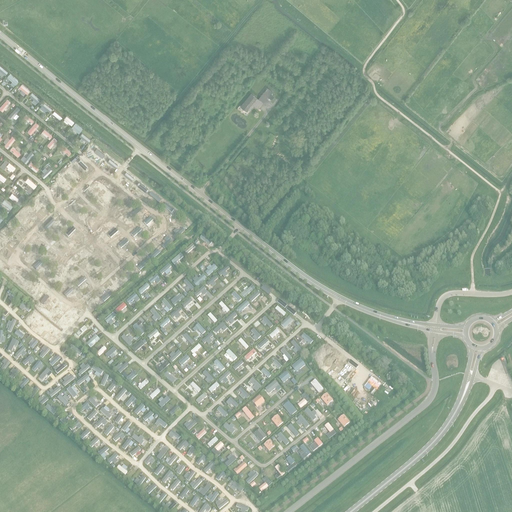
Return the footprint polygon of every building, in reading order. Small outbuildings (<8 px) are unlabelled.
[(19,82),(10,75),(7,78),(12,83),(10,85),(13,88),(15,85),(15,86),(19,82)] [(25,93),(27,95),(30,92),(22,85),(19,88),(21,91),(19,93),(23,96),(25,93)] [(252,104),(258,109),(272,92),(267,88),(258,100),(251,95),(240,108),(246,112),(252,104)] [(40,101),(32,94),(29,97),(33,100),(31,102),(35,106),(37,103),(37,104),(40,101)] [(7,99),(0,107),(0,109),(2,111),(10,102),(7,99)] [(47,111),(49,113),(52,110),(43,102),(40,106),(41,107),(40,109),(45,113),(47,111)] [(19,117),(16,114),(20,110),(16,107),(8,116),(11,119),(12,117),(15,120),(19,117)] [(62,118),(54,111),(52,113),(60,120),(62,118)] [(31,124),(33,121),(25,114),(23,118),(24,118),(21,122),(24,124),(27,121),(31,124)] [(74,122),(66,116),(63,119),(71,125),(74,122)] [(71,127),(78,133),(82,128),(75,122),(71,127)] [(38,125),(35,123),(27,132),(30,134),(38,125)] [(41,132),(49,139),(52,136),(44,129),(41,132)] [(87,144),(90,141),(81,134),(79,138),(81,139),(79,141),(82,143),(83,141),(87,144)] [(12,136),(4,146),(7,148),(15,139),(12,136)] [(50,148),(57,140),(54,138),(47,145),(50,148)] [(59,147),(68,156),(71,153),(62,144),(59,147)] [(12,147),(9,150),(17,157),(20,154),(12,147)] [(104,153),(96,147),(93,150),(95,151),(93,154),(98,159),(100,156),(101,157),(104,153)] [(31,150),(25,158),(28,160),(35,152),(31,150)] [(117,164),(109,158),(106,161),(111,164),(109,167),(113,170),(117,164)] [(15,169),(6,161),(0,167),(3,170),(6,167),(12,172),(15,169)] [(80,161),(77,164),(81,167),(78,169),(81,172),(84,170),(84,171),(87,168),(80,161)] [(30,162),(28,165),(36,172),(38,169),(30,162)] [(49,167),(41,175),(43,178),(52,170),(49,167)] [(71,170),(68,173),(72,176),(69,179),(72,182),(75,179),(75,180),(78,177),(71,170)] [(133,177),(125,171),(123,174),(121,177),(125,180),(127,177),(131,180),(133,177)] [(104,179),(101,176),(94,183),(97,186),(98,185),(100,188),(104,184),(101,182),(104,179)] [(28,178),(24,182),(28,185),(25,188),(27,190),(26,191),(30,194),(34,190),(37,186),(28,178)] [(61,180),(58,182),(62,186),(59,188),(62,191),(65,189),(66,189),(68,187),(61,180)] [(148,188),(138,181),(136,184),(139,187),(137,189),(143,194),(145,191),(148,188)] [(116,187),(113,185),(106,192),(108,195),(111,192),(114,194),(117,191),(115,189),(116,187)] [(91,186),(84,194),(86,197),(89,194),(91,196),(95,193),(92,191),(94,189),(91,186)] [(161,199),(152,192),(149,195),(155,199),(153,202),(156,205),(159,202),(161,199)] [(11,193),(9,197),(19,205),(24,198),(21,195),(18,198),(11,193)] [(105,198),(102,196),(95,204),(97,206),(101,202),(104,205),(107,201),(104,199),(105,198)] [(46,201),(43,198),(36,206),(41,211),(44,207),(42,205),(46,201)] [(2,202),(9,209),(12,206),(4,199),(2,202)] [(83,203),(80,201),(72,209),(75,212),(76,210),(79,213),(82,209),(79,207),(83,203)] [(174,209),(166,203),(163,206),(168,209),(166,212),(170,215),(174,209)] [(142,209),(139,206),(131,213),(134,216),(136,215),(138,218),(141,215),(139,212),(142,209)] [(32,209),(25,217),(28,219),(31,216),(33,218),(37,215),(34,213),(35,212),(32,209)] [(93,213),(90,211),(83,218),(86,221),(89,217),(92,220),(95,216),(92,214),(93,213)] [(189,220),(180,214),(177,217),(182,220),(180,223),(183,226),(186,223),(186,224),(189,220)] [(131,220),(128,216),(119,224),(122,227),(123,226),(125,229),(129,226),(127,223),(131,220)] [(155,222),(150,216),(144,222),(147,225),(149,222),(152,225),(155,222)] [(65,221),(62,218),(54,226),(57,229),(60,226),(62,228),(65,225),(63,223),(65,221)] [(24,223),(21,220),(15,226),(21,231),(24,228),(22,226),(24,223)] [(141,229),(139,226),(131,233),(136,239),(139,236),(137,233),(141,229)] [(178,230),(176,228),(173,231),(175,233),(174,235),(176,238),(185,230),(182,227),(178,230)] [(75,231),(72,228),(65,236),(68,239),(71,235),(74,237),(77,234),(74,232),(75,231)] [(118,231),(115,228),(107,234),(110,238),(114,234),(116,237),(119,234),(117,231),(118,231)] [(54,232),(51,229),(44,237),(46,239),(47,239),(49,241),(53,238),(50,236),(54,232)] [(10,231),(3,239),(6,241),(10,238),(12,240),(15,237),(13,235),(13,234),(10,231)] [(212,243),(202,234),(200,237),(210,245),(212,243)] [(172,241),(168,236),(164,239),(166,241),(162,245),(164,248),(172,241)] [(129,241),(126,238),(118,245),(121,248),(129,241)] [(64,242),(61,239),(54,247),(57,249),(60,246),(63,248),(66,245),(63,243),(64,242)] [(45,246),(40,241),(34,246),(37,249),(39,247),(42,249),(45,246)] [(187,254),(195,247),(192,244),(184,251),(187,254)] [(95,246),(88,252),(91,255),(94,252),(96,255),(99,252),(97,249),(98,249),(95,246)] [(160,252),(155,247),(152,250),(154,252),(149,256),(152,259),(160,252)] [(33,253),(30,251),(23,258),(25,261),(29,257),(31,259),(34,256),(32,254),(33,253)] [(52,255),(49,252),(43,259),(45,262),(48,259),(51,261),(54,257),(52,255)] [(174,264),(183,257),(181,254),(172,262),(174,264)] [(84,255),(77,262),(79,265),(83,262),(85,264),(88,261),(86,259),(87,258),(84,255)] [(106,256),(99,262),(102,264),(105,262),(107,264),(110,261),(108,259),(109,259),(106,256)] [(139,261),(135,264),(140,270),(148,262),(146,259),(141,263),(139,261)] [(43,266),(39,262),(33,269),(36,271),(39,268),(40,269),(43,266)] [(163,274),(171,267),(169,264),(161,271),(163,274)] [(95,265),(88,272),(90,275),(94,271),(96,274),(99,271),(97,268),(98,268),(95,265)] [(215,265),(207,272),(209,274),(217,268),(215,265)] [(75,269),(72,266),(64,273),(67,276),(75,269)] [(19,269),(15,268),(11,278),(14,279),(17,274),(19,275),(21,271),(18,270),(19,269)] [(136,273),(133,270),(131,272),(129,270),(125,273),(127,275),(125,277),(128,280),(136,273)] [(153,283),(160,277),(158,274),(151,281),(153,283)] [(61,276),(53,283),(56,286),(59,283),(61,286),(65,282),(63,280),(63,279),(61,276)] [(83,276),(75,283),(78,286),(82,282),(85,285),(88,282),(83,276)] [(215,276),(207,284),(209,286),(217,279),(215,276)] [(29,279),(26,277),(20,285),(23,287),(24,286),(26,288),(29,285),(26,283),(29,279)] [(202,277),(194,284),(196,286),(204,279),(202,277)] [(115,282),(112,285),(116,291),(124,284),(121,281),(117,285),(115,282)] [(38,283),(30,293),(33,296),(38,290),(40,292),(43,289),(41,287),(41,286),(38,283)] [(74,290),(72,287),(64,293),(66,296),(67,296),(69,298),(73,295),(71,293),(74,290)] [(191,287),(183,293),(185,296),(193,289),(191,287)] [(203,287),(195,294),(197,297),(206,289),(203,287)] [(244,297),(252,291),(249,288),(242,295),(244,297)] [(112,294),(110,291),(105,295),(103,293),(99,296),(104,301),(112,294)] [(231,294),(239,302),(241,299),(234,291),(231,294)] [(252,302),(260,294),(258,291),(250,299),(252,302)] [(129,304),(138,297),(135,294),(127,302),(129,304)] [(49,297),(46,295),(40,301),(43,304),(49,297)] [(178,297),(172,303),(174,306),(181,300),(178,297)] [(191,297),(183,304),(185,307),(194,300),(191,297)] [(162,302),(169,310),(172,308),(165,300),(162,302)] [(57,302),(50,310),(53,313),(57,309),(59,311),(62,307),(59,305),(60,305),(59,304),(60,302),(59,301),(57,303),(57,302)] [(101,304),(98,301),(95,304),(93,302),(89,305),(91,307),(90,308),(93,311),(101,304)] [(229,310),(222,302),(219,304),(226,313),(229,310)] [(241,311),(249,305),(246,302),(239,309),(241,311)] [(118,313),(126,306),(124,304),(116,311),(118,313)] [(275,309),(283,316),(286,313),(278,306),(275,309)] [(179,308),(172,314),(174,317),(182,310),(179,308)] [(70,313),(66,311),(60,319),(63,321),(70,313)] [(208,316),(214,323),(217,321),(210,313),(208,316)] [(228,323),(236,316),(233,314),(226,320),(228,323)] [(112,315),(106,321),(108,323),(114,317),(112,315)] [(167,318),(159,326),(161,329),(170,321),(167,318)] [(289,318),(281,325),(284,328),(291,321),(289,318)] [(264,321),(270,328),(273,326),(267,319),(264,321)] [(195,326),(203,334),(205,331),(198,323),(195,326)] [(222,323),(215,330),(217,332),(225,326),(222,323)] [(250,331),(258,339),(261,336),(253,328),(250,331)] [(156,329),(147,337),(150,339),(158,332),(156,329)] [(277,329),(269,336),(272,339),(279,332),(277,329)] [(129,333),(136,340),(138,338),(132,331),(129,333)] [(211,334),(202,341),(205,344),(213,336),(211,334)] [(302,337),(310,344),(313,341),(304,334),(302,337)] [(184,337),(191,345),(193,342),(187,335),(184,337)] [(91,347),(99,340),(97,338),(92,342),(91,341),(89,343),(90,344),(89,345),(91,347)] [(238,341),(246,349),(248,347),(241,339),(238,341)] [(141,341),(132,349),(135,353),(145,345),(141,341)] [(264,341),(256,348),(259,350),(266,343),(264,341)] [(292,344),(299,352),(301,350),(295,342),(292,344)] [(199,344),(191,352),(193,354),(201,347),(199,344)] [(226,353),(234,361),(237,358),(229,350),(226,353)] [(282,353),(289,361),(291,358),(285,351),(282,353)] [(177,352),(169,359),(172,362),(180,355),(177,352)] [(252,352),(245,358),(247,360),(254,354),(252,352)] [(115,354),(107,360),(109,363),(117,357),(115,354)] [(185,357),(178,363),(180,365),(184,362),(186,363),(188,361),(187,360),(187,359),(185,357)] [(219,367),(218,368),(220,370),(220,369),(222,371),(224,368),(217,360),(214,362),(219,367)] [(160,373),(170,364),(167,361),(157,370),(160,373)] [(273,363),(279,369),(282,367),(276,361),(273,363)] [(289,370),(292,374),(302,365),(298,361),(289,370)] [(240,362),(232,369),(234,372),(242,364),(240,362)] [(125,364),(119,370),(120,372),(127,367),(125,364)] [(261,371),(269,378),(270,375),(263,369),(261,371)] [(136,371),(128,378),(130,380),(139,373),(136,371)] [(210,382),(213,379),(205,371),(203,373),(210,382)] [(229,371),(221,379),(223,381),(228,377),(229,378),(231,376),(230,375),(232,374),(229,371)] [(277,381),(280,384),(290,376),(286,372),(277,381)] [(164,376),(171,382),(173,379),(166,373),(164,376)] [(250,381),(257,388),(260,386),(252,378),(250,381)] [(138,387),(140,390),(149,382),(146,380),(141,384),(140,383),(138,385),(139,386),(138,387)] [(310,386),(316,394),(322,388),(316,381),(310,386)] [(198,383),(190,390),(192,393),(196,389),(197,390),(200,388),(199,387),(200,386),(198,383)] [(216,383),(208,390),(211,393),(219,386),(216,383)] [(264,392),(268,396),(277,387),(274,383),(264,392)] [(158,389),(150,396),(152,399),(160,392),(158,389)] [(239,391),(245,398),(248,395),(242,389),(239,391)] [(204,393),(196,401),(198,404),(207,396),(204,393)] [(304,400),(297,405),(300,409),(310,400),(305,393),(301,396),(304,400)] [(327,393),(321,398),(327,406),(333,400),(327,393)] [(252,401),(257,408),(264,402),(259,395),(252,401)] [(160,405),(162,407),(170,400),(167,398),(162,403),(161,402),(160,403),(161,404),(160,405)] [(228,400),(235,408),(238,405),(230,398),(228,400)] [(290,405),(283,410),(289,417),(296,412),(290,405)] [(312,417),(318,412),(313,405),(307,411),(312,417)] [(255,418),(246,406),(241,410),(250,421),(255,418)] [(177,407),(170,413),(172,416),(179,409),(177,407)] [(217,410),(225,417),(227,415),(219,407),(217,410)] [(278,415),(271,420),(277,428),(284,422),(278,415)] [(337,420),(344,427),(350,422),(344,415),(337,420)] [(243,427),(234,416),(230,420),(238,431),(243,427)] [(298,428),(304,423),(299,417),(293,422),(298,428)] [(184,425),(186,427),(189,430),(197,423),(194,420),(190,424),(187,422),(184,425)] [(328,423),(324,426),(330,433),(326,435),(329,439),(336,434),(328,423)] [(284,440),(290,435),(285,428),(279,434),(284,440)] [(260,429),(254,434),(261,442),(266,437),(260,429)] [(178,439),(180,437),(172,430),(169,433),(170,433),(168,436),(172,439),(174,436),(178,439)] [(203,430),(196,437),(198,440),(206,433),(203,430)] [(319,447),(323,444),(315,433),(311,436),(319,447)] [(215,437),(207,445),(210,448),(218,440),(215,437)] [(186,443),(187,442),(184,440),(177,447),(180,450),(184,446),(186,448),(189,445),(186,443)] [(270,440),(263,445),(269,451),(275,446),(270,440)] [(220,442),(211,451),(217,457),(220,454),(217,451),(224,445),(220,442)] [(306,457),(310,454),(302,443),(298,446),(306,457)] [(160,460),(169,449),(166,446),(157,457),(160,460)] [(195,449),(195,448),(192,446),(187,454),(190,456),(192,453),(195,455),(197,451),(195,449)] [(170,466),(177,457),(174,454),(169,460),(167,459),(165,461),(167,463),(170,466)] [(205,462),(207,458),(202,454),(196,462),(199,465),(202,460),(205,462)] [(224,464),(228,467),(237,459),(234,456),(233,457),(231,455),(227,458),(229,460),(224,464)] [(293,468),(296,465),(288,455),(285,458),(293,468)] [(152,459),(153,458),(150,456),(144,462),(147,465),(149,462),(152,464),(155,461),(152,459)] [(214,466),(215,464),(212,461),(203,470),(206,473),(210,469),(213,471),(216,468),(214,466)] [(244,463),(234,471),(237,475),(247,466),(244,463)] [(157,475),(164,467),(161,464),(154,473),(157,475)] [(180,475),(185,467),(182,465),(177,473),(180,475)] [(278,465),(275,468),(279,473),(275,477),(277,479),(281,476),(285,473),(278,465)] [(189,481),(195,472),(192,470),(189,475),(186,473),(184,477),(186,478),(186,479),(189,481)] [(248,478),(251,481),(260,474),(256,470),(248,478)] [(171,474),(172,473),(169,471),(161,481),(164,483),(169,478),(171,480),(174,476),(171,474)] [(224,474),(224,473),(221,471),(215,478),(219,481),(222,476),(225,478),(226,475),(224,474)] [(139,486),(145,478),(142,476),(139,480),(137,478),(134,482),(137,483),(136,484),(139,486)] [(265,483),(259,488),(261,492),(271,484),(266,477),(262,480),(265,483)] [(194,489),(202,481),(199,478),(195,483),(193,481),(190,484),(192,487),(194,489)] [(180,482),(177,479),(170,488),(173,491),(177,486),(180,488),(183,484),(180,482)] [(241,492),(243,489),(234,481),(231,484),(233,486),(231,488),(235,491),(237,488),(241,492)] [(148,494),(156,487),(154,484),(146,492),(148,494)] [(203,496),(211,487),(208,484),(203,490),(201,488),(198,491),(203,496)] [(186,495),(189,491),(186,488),(179,497),(182,499),(184,497),(186,499),(188,497),(186,495)] [(212,502),(219,494),(215,492),(212,496),(210,494),(207,498),(209,499),(209,500),(212,502)] [(160,503),(166,495),(163,493),(160,497),(157,495),(154,498),(157,500),(157,501),(160,503)] [(193,507),(199,499),(195,496),(189,505),(193,507)] [(219,509),(228,502),(226,499),(221,503),(219,500),(215,503),(217,505),(217,506),(219,509)] [(168,511),(177,504),(175,501),(170,506),(167,503),(164,507),(166,509),(168,511)] [(245,511),(246,511),(247,511),(249,508),(237,503),(236,506),(241,509),(240,511),(245,511)]
